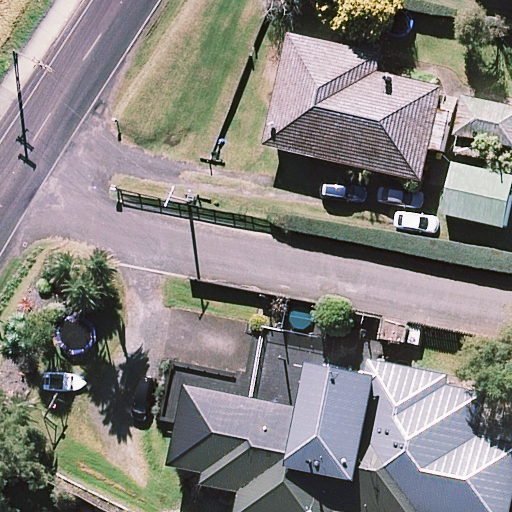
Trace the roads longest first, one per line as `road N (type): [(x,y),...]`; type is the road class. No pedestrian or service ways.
road 1 (track): [(511,305),(166,247),(9,182)]
road 2 (tertiary): [(0,198),(125,0)]
